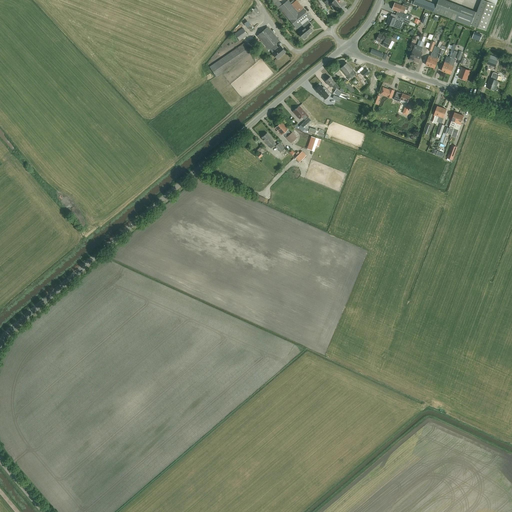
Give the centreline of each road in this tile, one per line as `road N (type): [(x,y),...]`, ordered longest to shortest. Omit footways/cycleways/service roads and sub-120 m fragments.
road 1 (tertiary): [(0,343),(344,47)]
road 2 (tertiary): [(511,111),(344,47)]
